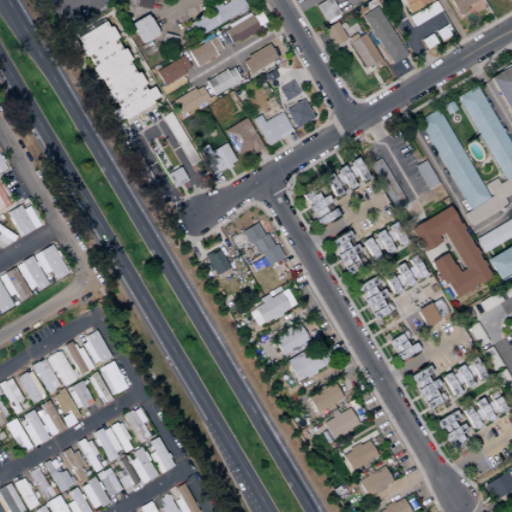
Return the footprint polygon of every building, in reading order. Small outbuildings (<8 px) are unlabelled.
[(148,10),(150,0),(134,0),(133,6),(148,10)] [(217,0),(215,0),(206,5),(209,11),(187,22),(194,36),(244,10),(239,0),(229,0),(220,5),(217,0)] [(323,24),(338,16),(329,0),(324,0),(313,6),(323,24)] [(397,0),(404,14),(427,2),(425,0),(397,0)] [(446,0),(460,22),(483,7),(478,0),(446,0)] [(407,17),(412,27),(439,11),(433,1),(407,17)] [(359,17),(390,65),(405,55),(375,7),(359,17)] [(221,30),(230,44),(264,23),(258,14),(252,18),(249,13),(221,30)] [(139,44),(157,36),(147,15),(129,23),(139,44)] [(76,37),(104,93),(106,91),(115,109),(109,112),(115,123),(158,101),(151,87),(143,91),(107,21),(76,37)] [(331,47),(345,40),(336,22),(322,29),(331,47)] [(379,62),(362,32),(346,40),(363,72),(379,62)] [(195,67),(221,51),(212,37),(186,52),(195,67)] [(240,58),(246,72),(275,60),(269,46),(240,58)] [(161,86),(189,71),(182,56),(153,71),(161,86)] [(511,65),(511,64),(490,76),(511,118),(511,65)] [(211,96),(238,82),(231,67),(203,81),(211,96)] [(283,102),(297,95),(290,81),(276,88),(283,102)] [(456,96),(500,182),(511,176),(511,185),(507,188),(510,193),(511,191),(511,153),(477,85),(456,96)] [(171,99),(178,114),(207,102),(200,86),(171,99)] [(284,107),(292,128),(311,121),(303,100),(284,107)] [(418,119),(465,212),(462,214),(469,226),(500,210),(495,200),(487,204),(439,108),(418,119)] [(159,117),(169,136),(164,138),(186,178),(200,170),(169,112),(159,117)] [(261,122),(258,115),(250,120),(263,146),(290,133),(280,113),(261,122)] [(250,155),(261,149),(245,118),(221,131),(234,155),(246,148),(250,155)] [(205,145),(198,148),(210,174),(233,163),(224,144),(208,151),(205,145)] [(333,197),(367,178),(355,158),(321,177),(333,197)] [(434,185),(425,161),(414,165),(423,190),(434,185)] [(171,188),(185,181),(179,168),(164,175),(171,188)] [(383,169),(374,174),(389,201),(398,196),(383,169)] [(153,197),(165,189),(156,174),(144,182),(153,197)] [(5,214),(18,238),(38,227),(26,203),(5,214)] [(407,228),(420,253),(444,240),(459,271),(455,273),(445,253),(429,261),(449,299),(487,280),(450,206),(407,228)] [(482,253),(511,235),(511,224),(509,219),(474,239),(482,253)] [(0,242),(5,246),(13,236),(0,227),(0,242)] [(66,274),(50,245),(31,255),(42,275),(48,272),(53,281),(66,274)] [(511,270),(511,245),(484,257),(494,279),(511,270)] [(212,275),(227,269),(218,250),(204,256),(212,275)] [(44,284),(31,257),(13,265),(26,292),(44,284)] [(0,284),(5,297),(13,293),(17,301),(27,297),(14,268),(0,274),(0,284)] [(511,282),(499,289),(504,298),(511,293),(511,282)] [(0,311),(8,309),(0,286),(0,311)] [(293,308),(282,286),(257,298),(260,305),(247,311),(255,327),(293,308)] [(391,311),(381,289),(371,293),(372,295),(361,300),(370,320),(391,311)] [(482,313),(500,301),(494,292),(476,303),(482,313)] [(414,311),(423,327),(447,314),(438,298),(414,311)] [(270,340),(282,360),(309,344),(297,324),(270,340)] [(92,365),(107,357),(93,331),(78,339),(92,365)] [(416,352),(406,331),(385,340),(395,362),(416,352)] [(77,375),(90,368),(78,347),(73,350),(69,342),(61,346),(77,375)] [(295,382),(326,365),(317,346),(285,363),(295,382)] [(485,362),(494,358),(489,348),(480,352),(485,362)] [(44,358),(60,387),(73,380),(57,351),(44,358)] [(44,394),(57,388),(42,359),(29,366),(44,394)] [(123,389),(111,362),(96,369),(108,396),(123,389)] [(406,376),(424,411),(445,401),(432,376),(426,366),(406,376)] [(15,378),(30,404),(43,397),(27,371),(15,378)] [(107,401),(95,372),(86,376),(98,405),(107,401)] [(19,412),(14,403),(20,401),(9,378),(0,382),(0,393),(11,415),(19,412)] [(64,389),(74,411),(90,404),(79,382),(64,389)] [(314,413),(341,400),(332,383),(306,396),(314,413)] [(78,420),(62,389),(50,395),(62,417),(56,419),(46,401),(38,405),(43,415),(37,417),(48,437),(78,420)] [(480,421),(482,423),(504,411),(494,393),(474,405),(476,409),(463,416),(470,427),(480,421)] [(0,424),(8,420),(0,404),(0,424)] [(147,438),(140,424),(144,422),(137,408),(122,415),(135,443),(147,438)] [(321,421),(329,439),(356,427),(349,410),(321,421)] [(20,427),(32,447),(46,439),(29,411),(19,417),(23,425),(20,427)] [(470,440),(453,411),(433,422),(449,451),(470,440)] [(2,425),(18,453),(28,447),(13,419),(2,425)] [(130,449),(117,423),(108,427),(121,453),(130,449)] [(118,453),(105,426),(90,434),(104,460),(118,453)] [(170,467),(156,437),(146,442),(151,452),(147,454),(156,474),(170,467)] [(100,468),(85,439),(76,444),(91,473),(100,468)] [(340,454),(348,471),(375,457),(367,440),(340,454)] [(60,452),(74,483),(83,478),(78,467),(79,467),(70,447),(60,452)] [(154,476),(140,450),(123,459),(122,458),(116,461),(120,470),(114,473),(124,492),(154,476)] [(71,485),(64,470),(59,472),(51,459),(41,464),(56,492),(71,485)] [(511,467),(481,486),(490,501),(511,488),(511,467)] [(51,495),(36,468),(27,473),(42,500),(51,495)] [(105,497),(118,491),(107,468),(94,474),(105,497)] [(390,486),(383,468),(355,479),(362,497),(390,486)] [(13,482),(24,510),(34,506),(23,478),(13,482)] [(106,503),(92,478),(78,486),(91,511),(106,503)] [(0,501),(6,511),(21,511),(23,511),(7,483),(0,487),(0,501)] [(177,511),(195,511),(181,484),(171,489),(176,498),(172,501),(177,511)] [(65,504),(68,511),(86,511),(75,488),(65,492),(70,502),(65,504)] [(156,500),(161,511),(175,511),(166,494),(156,500)] [(65,511),(56,496),(43,503),(48,511),(65,511)] [(407,511),(401,498),(374,511),(407,511)] [(137,508),(139,511),(153,511),(148,502),(137,508)]
